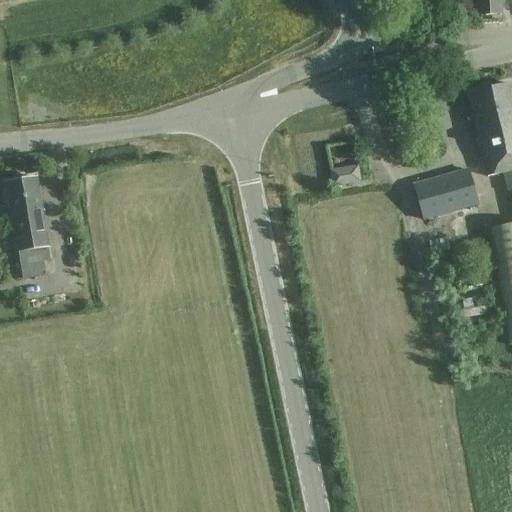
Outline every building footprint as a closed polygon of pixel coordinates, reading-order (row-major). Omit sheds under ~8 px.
[(500,0),(475,0),(477,16),(501,15),(500,0)] [(511,191),(511,193),(511,84),(471,93),(476,115),(474,116),(488,175),(502,172),(507,193),(511,191)] [(332,188),(360,183),(357,166),(329,171),(332,188)] [(413,184),(424,221),(479,205),(469,169),(413,184)] [(18,251),(23,280),(45,276),(43,262),(50,261),(48,246),(36,178),(6,183),(18,251)] [(511,343),(511,223),(491,226),(508,345),(511,343)] [(466,289),(483,285),(480,274),(463,278),(466,289)] [(461,301),(464,319),(488,314),(487,306),(473,308),(471,299),(461,301)]
